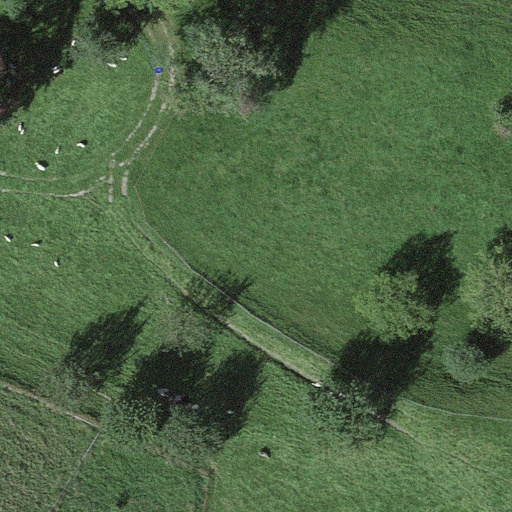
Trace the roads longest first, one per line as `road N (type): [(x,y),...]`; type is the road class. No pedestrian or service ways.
road 1 (track): [(112,179),(137,237),(229,318),(412,431)]
road 2 (track): [(122,0),(149,22),(170,62),(146,144),(112,179),(63,187),(0,182)]
